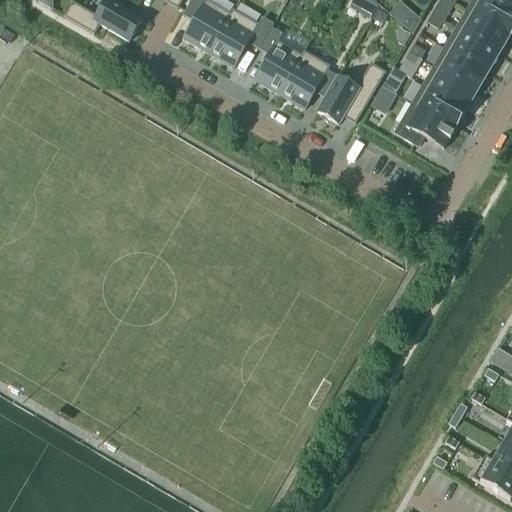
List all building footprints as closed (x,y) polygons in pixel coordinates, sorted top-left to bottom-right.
[(51,13),(50,0),(36,0),(37,5),(51,13)] [(166,0),(164,4),(165,5),(177,12),(183,0),(166,0)] [(200,0),(192,0),(182,18),(193,25),(182,42),(207,57),(230,18),(229,17),(200,0)] [(368,0),(359,16),(369,22),(377,8),(368,0)] [(475,0),(466,15),(508,39),(511,33),(511,16),(484,0),(475,0)] [(511,0),(484,0),(511,16),(511,0)] [(72,5),(63,20),(93,38),(99,28),(128,45),(141,23),(106,3),(96,19),(72,5)] [(446,18),(435,11),(430,19),(441,25),(446,18)] [(230,18),(207,57),(232,72),(247,46),(258,52),(271,31),(273,27),(262,21),(257,28),(232,13),(229,17),(230,18)] [(378,13),(373,22),(377,25),(384,23),(387,18),(378,13)] [(508,40),(508,39),(466,15),(456,33),(497,57),(507,40),(508,40)] [(413,16),(402,29),(411,37),(420,22),(413,16)] [(441,25),(430,19),(426,26),(437,33),(441,25)] [(269,59),(254,84),(279,99),(302,59),(301,59),(303,55),(308,46),(285,32),(281,37),(271,31),(258,52),(269,59)] [(486,76),(497,57),(456,33),(445,52),(486,76)] [(424,55),(413,48),(408,56),(420,62),(424,55)] [(475,95),(486,76),(445,52),(434,71),(475,95)] [(302,59),(279,99),(303,113),(314,96),(324,102),(337,80),(326,74),(329,70),(303,55),(301,59),(302,59)] [(420,62),(408,56),(404,63),(415,70),(420,62)] [(324,102),(316,115),(338,128),(342,120),(354,127),(385,76),(370,67),(356,91),(337,80),(324,102)] [(464,113),(475,95),(434,71),(423,89),(465,114),(465,113),(464,113)] [(386,82),(381,90),(393,97),(397,89),(386,82)] [(454,132),(465,114),(423,89),(412,108),(454,132)] [(442,152),(454,132),(412,108),(394,137),(416,150),(422,140),(442,152)] [(487,372),(483,379),(494,385),(498,378),(487,372)] [(474,395),(470,402),(480,408),(484,401),(474,395)] [(459,407),(453,417),(460,421),(466,411),(459,407)] [(453,417),(447,428),(454,432),(460,421),(453,417)] [(511,430),(503,446),(511,451),(511,430)] [(448,439),(444,446),(454,452),(458,445),(448,439)] [(492,464),(492,465),(511,476),(511,451),(503,446),(492,464)] [(484,459),(471,482),(509,504),(511,499),(511,476),(492,465),(492,464),(484,459)] [(436,460),(432,467),(442,473),(446,466),(436,460)]
